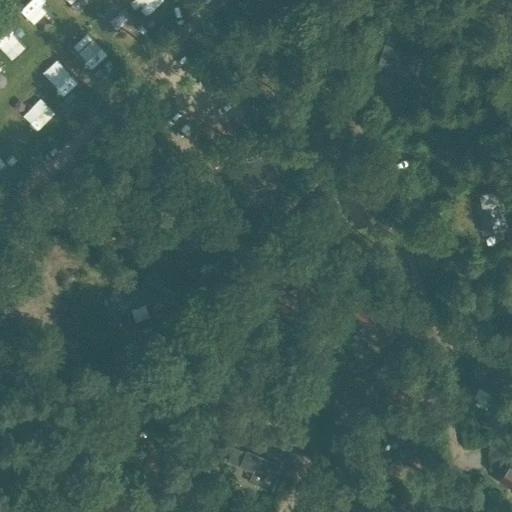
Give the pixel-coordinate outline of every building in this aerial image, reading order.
[(254,48),(241,54),(249,72),(266,66),(271,76),(289,69),(276,38),(257,47),(258,51),(256,52),(254,48)] [(384,44),(377,68),(407,78),(408,74),(413,76),(420,55),(415,54),(384,44)] [(235,186),(277,173),(269,150),(240,160),(228,164),(235,186)] [(237,151),(225,155),(228,164),(240,160),(237,151)] [(365,177),(338,189),(348,210),(356,228),(384,215),(376,198),(365,177)] [(125,222),(123,210),(121,210),(118,191),(123,190),(121,180),(90,187),(97,217),(106,215),(109,225),(125,222)] [(495,190),(476,194),(484,234),(502,231),(507,230),(500,190),(495,190)] [(188,252),(221,240),(211,214),(177,227),(188,252)] [(277,270),(283,270),(283,282),(326,280),(325,268),(319,269),(319,256),(276,258),(277,270)] [(112,317),(154,301),(146,282),(105,297),(112,317)] [(395,324),(377,313),(382,308),(365,297),(353,312),(359,317),(351,329),(378,347),(395,324)] [(485,354),(476,370),(477,371),(485,375),(478,387),(495,396),(502,383),(506,385),(511,375),(511,363),(494,354),(492,358),(485,354)] [(198,365),(166,372),(172,399),(204,391),(202,383),(198,365)] [(306,423),(328,399),(319,390),(325,384),(315,376),(289,406),(306,423)] [(209,382),(202,383),(204,391),(205,397),(212,396),(209,382)] [(429,435),(413,426),(409,432),(395,425),(381,449),(410,466),(429,435)] [(106,437),(97,469),(108,472),(109,468),(131,474),(139,448),(106,437)] [(284,467),(247,451),(240,466),(253,472),(250,481),(273,490),(276,482),(278,482),(284,467)] [(511,457),(498,481),(511,489),(511,457)]
